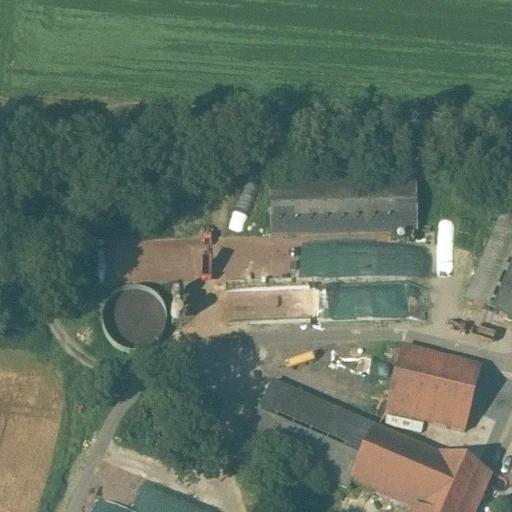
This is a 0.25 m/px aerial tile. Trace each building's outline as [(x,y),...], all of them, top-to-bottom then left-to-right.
[(413,180),(268,185),(270,239),(415,234),(413,180)] [(511,222),(502,218),(465,305),(511,324),(511,222)] [(100,246),(101,277),(117,276),(115,245),(100,246)] [(135,293),(124,295),(114,300),(107,309),(103,320),(103,332),(108,343),(116,351),(126,356),(137,356),(148,352),(156,345),(162,335),(164,323),(161,312),(155,302),(146,296),(135,293)] [(410,293),(261,293),(261,321),(410,321),(410,293)] [(479,371),(401,351),(385,417),(463,436),(479,371)] [(373,431),(270,387),(244,449),(347,493),(350,487),(348,486),(373,432),(373,431)] [(373,431),(373,432),(348,486),(408,511),(413,511),(437,458),(373,431)] [(413,511),(476,511),(490,480),(437,458),(413,511)]
